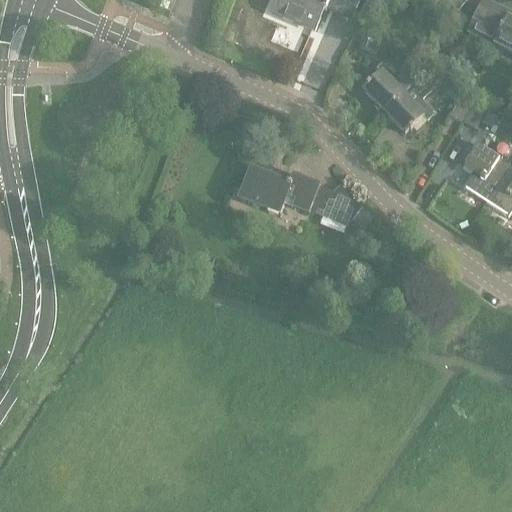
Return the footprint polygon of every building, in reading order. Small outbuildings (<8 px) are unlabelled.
[(361,0),(277,0),(271,14),(315,33),(326,8),(353,20),(361,0)] [(511,15),(493,7),(491,10),(482,6),(468,35),(511,56),(511,22),(511,21),(511,15)] [(373,23),(361,18),(352,42),(364,46),(373,23)] [(410,69),(393,85),(383,74),(364,93),(385,115),(404,96),(405,97),(426,78),(425,77),(422,81),(410,69)] [(426,78),(405,97),(404,96),(385,115),(406,137),(424,119),(429,124),(436,116),(423,103),(441,85),(442,85),(442,84),(426,78)] [(476,101),(463,94),(450,116),(463,124),(476,101)] [(463,124),(476,131),(489,109),(476,101),(463,124)] [(488,114),(482,126),(492,131),(498,120),(488,114)] [(511,168),(478,147),(464,168),(474,174),(463,191),(486,206),(511,168)] [(511,168),(486,206),(508,220),(511,214),(511,168)] [(320,188),(294,178),(290,187),(251,172),(240,201),(281,217),(285,206),(309,215),(320,188)] [(362,211),(344,186),(332,196),(325,212),(353,223),(362,211)]
